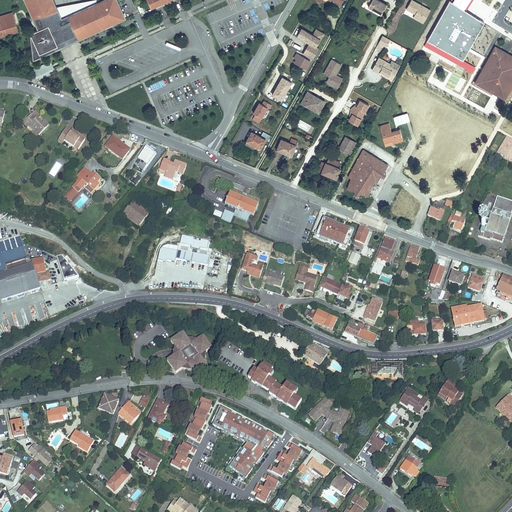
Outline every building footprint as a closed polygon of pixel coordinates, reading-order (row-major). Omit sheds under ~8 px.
[(123,14),(125,18),(120,20),(78,39),(77,35),(57,44),(58,46),(40,54),(30,34),(45,27),(40,17),(33,19),(31,15),(32,14),(25,0),(52,0),(54,5),(55,4),(58,11),(54,13),(60,25),(70,21),(69,17),(96,5),(97,7),(99,6),(96,0),(91,0),(57,6),(54,0),(23,0),(37,30),(30,33),(33,61),(126,19),(117,0),(115,0),(123,14)] [(96,0),(99,6),(97,7),(96,5),(69,17),(70,21),(60,25),(54,13),(58,11),(55,4),(54,5),(52,0),(25,0),(32,14),(31,15),(33,19),(40,17),(45,27),(30,34),(40,54),(58,46),(57,44),(77,35),(78,39),(120,20),(125,18),(123,14),(115,0),(96,0)] [(147,0),(151,8),(154,6),(154,5),(155,5),(155,6),(157,9),(165,5),(164,2),(163,1),(164,0),(165,2),(168,0),(173,0),(174,1),(176,0),(147,0)] [(384,9),(386,4),(378,0),(366,0),(371,2),(368,7),(381,14),(384,9)] [(426,8),(412,0),(411,0),(406,9),(414,13),(414,12),(416,13),(415,14),(413,17),(423,23),(427,16),(423,14),(426,8)] [(450,0),(450,2),(467,12),(473,0),(450,0)] [(467,12),(450,2),(428,39),(466,61),(487,24),(467,12)] [(13,13),(0,16),(0,36),(18,31),(13,13)] [(303,53),(313,59),(319,48),(316,47),(321,39),(301,28),(297,36),(309,43),(303,53)] [(390,40),(382,36),(378,43),(386,47),(390,40)] [(466,61),(428,39),(425,45),(472,72),(476,66),(466,61)] [(496,47),(476,83),(494,92),(501,79),(511,85),(511,84),(511,56),(508,54),(507,56),(501,53),(502,51),(501,53),(498,52),(500,50),(496,47)] [(306,69),(310,61),(297,53),(294,58),(296,60),(295,62),(306,69)] [(392,80),(400,65),(391,61),(390,63),(379,57),(373,68),(384,74),(383,75),(392,80)] [(343,79),(338,76),(338,77),(335,76),(336,75),(342,64),(332,59),(324,73),(329,76),(326,82),(338,88),(343,79)] [(32,69),(36,77),(54,69),(51,61),(32,69)] [(293,82),(283,77),(273,95),(283,100),(293,82)] [(504,98),(511,85),(501,79),(494,92),(494,93),(501,97),(502,97),(504,98)] [(319,111),(325,101),(320,99),(319,100),(315,98),(315,96),(307,92),(301,103),(305,105),(306,104),(319,111)] [(260,123),(269,103),(260,99),(251,118),(260,123)] [(360,100),(351,108),(353,109),(355,106),(356,107),(360,100)] [(353,109),(363,115),(369,105),(360,100),(356,107),(355,106),(353,109)] [(318,113),(319,111),(306,104),(305,105),(318,113)] [(357,125),(363,115),(353,109),(351,113),(352,114),(348,120),(357,125)] [(39,135),(49,125),(45,121),(42,124),(38,119),(41,117),(35,112),(29,118),(31,120),(29,121),(27,119),(26,118),(22,122),(28,128),(30,126),(35,131),(39,135)] [(393,116),(395,125),(410,121),(408,112),(393,116)] [(511,123),(511,120),(505,117),(500,125),(508,130),(511,123)] [(393,144),(403,141),(400,129),(391,131),(390,127),(380,130),(384,143),(393,141),(393,144)] [(78,150),(85,140),(78,135),(76,133),(76,132),(72,130),(71,132),(66,129),(58,141),(63,144),(65,141),(78,150)] [(260,137),(252,132),(245,143),(253,147),(255,145),(260,148),(265,139),(267,141),(270,135),(263,132),(260,137)] [(131,149),(113,135),(105,146),(123,159),(131,149)] [(338,149),(351,155),(357,141),(345,135),(338,149)] [(511,139),(507,137),(497,153),(511,161),(511,159),(511,139)] [(290,143),(281,139),(277,150),(291,156),(295,145),(296,146),(298,141),(292,139),(290,143)] [(148,165),(156,154),(151,151),(150,152),(149,151),(150,150),(146,147),(138,158),(142,161),(138,166),(144,170),(147,165),(148,165)] [(363,149),(348,177),(351,178),(347,188),(355,191),(360,193),(368,196),(372,186),(374,185),(376,183),(381,176),(383,172),(388,165),(363,149)] [(327,163),(326,163),(322,172),(336,179),(340,169),(338,168),(340,162),(329,158),(327,163)] [(183,175),(187,165),(177,161),(175,165),(173,165),(170,163),(170,162),(165,160),(163,163),(159,173),(165,175),(174,178),(176,172),(183,175)] [(62,165),(57,161),(49,174),(54,177),(62,165)] [(94,196),(105,184),(94,174),(93,176),(91,178),(88,174),(90,173),(85,169),(75,180),(78,182),(73,188),(78,192),(84,187),(94,196)] [(133,182),(137,185),(142,179),(138,176),(133,182)] [(259,204),(246,199),(245,202),(240,199),(241,197),(230,192),(225,205),(238,210),(238,208),(243,211),(243,212),(254,217),(259,204)] [(396,206),(417,214),(422,201),(400,194),(396,206)] [(487,230),(482,229),(481,233),(481,236),(480,237),(486,239),(487,237),(490,238),(502,242),(504,236),(511,212),(511,201),(506,200),(502,198),(497,197),(492,213),(485,211),(484,215),(485,218),(490,220),(487,230)] [(139,227),(150,213),(134,200),(123,214),(139,227)] [(444,210),(440,208),(439,210),(437,210),(431,207),(427,216),(440,221),(444,210)] [(231,224),(234,214),(229,212),(225,222),(231,224)] [(455,217),(451,215),(448,222),(452,223),(452,222),(455,223),(454,227),(456,228),(456,230),(461,231),(465,220),(460,218),(461,214),(456,212),(455,217)] [(353,229),(323,218),(316,236),(346,247),(353,229)] [(364,245),(369,231),(360,228),(355,242),(363,245),(364,245)] [(0,241),(0,273),(8,272),(5,264),(27,257),(20,235),(0,241)] [(178,245),(175,260),(208,266),(210,253),(207,252),(209,241),(202,240),(201,241),(193,240),(193,238),(182,235),(180,246),(178,245)] [(393,253),(392,252),(391,251),(395,241),(385,238),(377,258),(387,262),(388,259),(390,260),(391,257),(393,253)] [(415,260),(419,249),(411,246),(406,262),(418,266),(420,261),(415,260)] [(260,277),(263,268),(258,267),(254,265),(253,267),(251,266),(252,260),(256,261),(258,256),(248,253),(242,270),(247,271),(249,275),(251,274),(260,277)] [(356,266),(360,256),(353,253),(348,265),(349,265),(348,267),(352,268),(353,264),(356,266)] [(68,254),(53,258),(60,282),(74,278),(68,254)] [(46,273),(43,259),(32,261),(36,275),(38,275),(46,273)] [(0,301),(40,289),(36,275),(32,261),(26,261),(27,266),(22,267),(21,262),(11,265),(13,270),(8,272),(0,273),(0,301)] [(378,275),(382,265),(375,262),(371,272),(378,275)] [(313,280),(312,278),(312,275),(307,273),(308,268),(300,266),(296,280),(305,283),(305,282),(306,282),(307,284),(305,291),(312,293),(314,287),(316,281),(313,280)] [(439,286),(443,276),(440,275),(442,269),(434,266),(429,282),(439,286)] [(284,277),(266,271),(262,282),(266,284),(267,282),(274,285),(281,287),(284,277)] [(51,280),(49,272),(46,273),(38,275),(39,282),(51,280)] [(461,285),(464,276),(452,272),(449,282),(461,285)] [(511,281),(510,281),(511,279),(503,276),(497,290),(498,291),(511,296),(511,281)] [(347,299),(353,286),(346,283),(344,287),(324,278),(321,284),(325,286),(324,288),(347,299)] [(479,292),(483,282),(476,280),(471,279),(468,288),(479,292)] [(439,300),(442,291),(437,289),(435,296),(431,294),(431,300),(439,300)] [(511,296),(498,291),(497,293),(506,297),(507,297),(509,298),(511,299),(511,296)] [(365,313),(364,317),(375,321),(382,301),(373,297),(370,305),(367,313),(365,313)] [(484,320),(483,311),(481,305),(467,308),(467,306),(451,309),(454,325),(461,323),(460,319),(463,319),(464,323),(470,321),(470,324),(485,321),(484,320)] [(401,319),(402,311),(389,309),(388,317),(401,319)] [(332,330),(337,319),(318,310),(315,315),(309,313),(307,318),(332,330)] [(426,334),(425,324),(418,325),(418,319),(409,320),(407,326),(413,326),(413,331),(414,335),(426,334)] [(455,327),(470,324),(470,321),(464,323),(463,319),(460,319),(461,323),(454,325),(455,327)] [(443,331),(443,321),(433,322),(433,330),(437,329),(437,331),(443,331)] [(357,337),(361,329),(348,324),(345,332),(357,337)] [(373,344),(376,336),(361,329),(357,337),(373,344)] [(190,341),(187,338),(183,332),(171,341),(175,347),(177,350),(176,355),(173,357),(167,361),(176,374),(182,370),(185,367),(190,368),(192,371),(196,377),(209,368),(205,362),(202,359),(203,355),(206,352),(212,348),(203,336),(198,340),(194,342),(190,341)] [(328,355),(315,347),(311,344),(303,356),(320,366),(328,355)] [(294,394),(293,393),(296,389),(287,383),(283,388),(279,386),(278,387),(274,385),(275,383),(272,381),(273,380),(269,377),(269,376),(271,377),(273,372),(271,371),(273,367),(264,361),(258,370),(254,368),(248,377),(252,380),(253,380),(256,382),(256,383),(258,385),(259,384),(263,386),(262,387),(270,392),(269,394),(277,399),(278,398),(282,400),(281,401),(284,403),(284,402),(288,404),(287,405),(295,410),(301,401),(297,399),(298,398),(294,395),(294,394)] [(303,366),(304,364),(300,361),(296,366),(296,367),(301,370),(302,368),(303,366)] [(402,378),(402,363),(378,363),(378,364),(372,364),(372,374),(378,374),(378,380),(402,380),(402,378)] [(455,408),(463,395),(458,392),(455,390),(454,391),(453,390),(453,389),(454,388),(446,383),(440,393),(448,398),(448,397),(450,398),(449,398),(446,403),(455,408)] [(421,401),(417,398),(416,397),(419,393),(409,388),(400,402),(407,406),(408,404),(410,405),(411,403),(417,406),(415,409),(420,412),(425,404),(421,401)] [(113,415),(120,401),(105,395),(99,409),(113,415)] [(511,398),(509,395),(501,403),(503,404),(499,408),(504,412),(505,410),(511,416),(511,398)] [(139,405),(146,409),(152,399),(147,396),(145,399),(143,398),(139,405)] [(333,412),(329,407),(333,403),(327,397),(311,413),(317,419),(323,413),(324,412),(329,418),(333,412)] [(203,398),(187,431),(189,432),(187,437),(200,442),(202,437),(199,435),(214,403),(203,398)] [(162,415),(161,414),(161,413),(163,414),(167,406),(167,405),(162,403),(163,402),(159,400),(158,401),(149,419),(161,425),(165,417),(162,415)] [(132,423),(141,413),(128,402),(120,412),(129,420),(132,422),(132,423)] [(511,416),(505,410),(504,412),(499,408),(503,404),(501,403),(496,408),(511,423),(511,416)] [(263,459),(274,434),(230,414),(232,411),(222,407),(214,424),(258,445),(256,447),(245,442),(233,469),(247,476),(257,456),(263,459)] [(56,410),(56,411),(51,412),(48,413),(49,422),(63,419),(65,420),(68,420),(67,415),(66,408),(56,410)] [(340,432),(349,411),(341,408),(339,414),(333,412),(329,418),(336,420),(335,422),(333,429),(340,432)] [(392,412),(387,422),(396,426),(401,416),(392,412)] [(132,422),(129,420),(121,413),(120,414),(130,424),(132,422)] [(0,416),(0,436),(8,435),(5,416),(0,416)] [(14,438),(24,436),(21,421),(11,423),(14,438)] [(93,441),(76,431),(71,440),(79,445),(80,443),(81,444),(80,446),(79,447),(87,452),(93,441)] [(381,452),(386,444),(381,440),(380,441),(376,438),(376,437),(378,434),(375,432),(367,443),(372,446),(374,447),(372,449),(371,448),(368,453),(376,458),(378,455),(380,456),(380,457),(381,457),(382,457),(383,457),(383,456),(383,455),(384,455),(384,454),(383,454),(383,453),(381,452)] [(171,444),(167,442),(162,451),(167,453),(171,444)] [(183,442),(171,465),(181,470),(183,466),(187,468),(191,460),(187,458),(192,447),(183,442)] [(297,462),(303,449),(289,443),(287,447),(291,449),(288,455),(280,452),(277,461),(280,462),(278,469),(271,466),(268,471),(283,477),(284,473),(287,475),(293,461),(297,462)] [(40,445),(38,447),(34,444),(28,451),(47,466),(52,460),(45,454),(47,451),(40,445)] [(157,468),(161,460),(136,446),(132,454),(150,464),(157,468)] [(0,472),(8,475),(13,456),(4,453),(0,466),(0,472)] [(415,470),(420,463),(409,456),(401,469),(411,476),(413,474),(417,477),(419,472),(415,470)] [(330,471),(324,466),(323,468),(321,466),(316,462),(317,461),(313,458),(306,467),(302,464),(298,470),(304,474),(309,467),(325,479),(330,471)] [(42,467),(35,460),(24,471),(29,476),(31,474),(39,481),(46,474),(40,469),(42,467)] [(375,469),(381,475),(387,469),(381,464),(375,469)] [(117,476),(116,477),(108,486),(115,492),(130,475),(121,468),(116,475),(117,476)] [(116,475),(107,485),(108,486),(116,477),(117,476),(116,475)] [(256,498),(266,503),(271,492),(274,493),(279,481),(265,475),(263,479),(267,480),(264,487),(257,484),(253,492),(258,494),(256,498)] [(337,477),(331,485),(342,493),(343,492),(346,495),(352,486),(349,484),(348,485),(343,481),(337,477)] [(449,485),(450,479),(435,477),(434,483),(449,485)] [(35,487),(27,481),(17,492),(22,497),(24,494),(31,500),(37,493),(33,490),(35,487)] [(364,511),(369,504),(356,495),(352,502),(356,505),(350,511),(349,511),(347,510),(345,511),(361,511),(363,510),(364,511)] [(284,509),(288,511),(294,511),(297,509),(302,502),(293,496),(284,509)] [(198,511),(193,508),(192,510),(189,508),(191,506),(180,499),(177,503),(173,508),(178,511),(198,511)] [(177,511),(178,511),(173,508),(177,503),(175,501),(168,510),(171,511),(177,511)]
